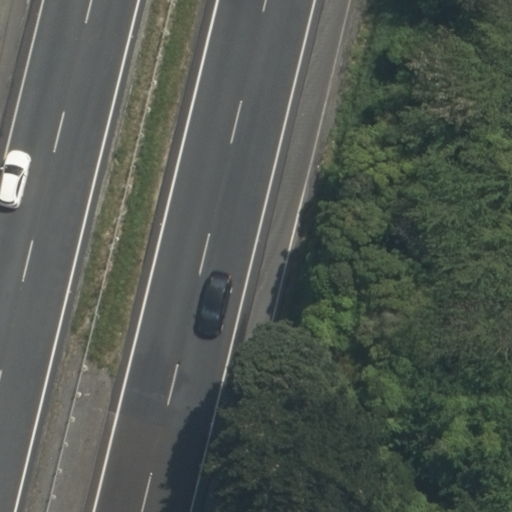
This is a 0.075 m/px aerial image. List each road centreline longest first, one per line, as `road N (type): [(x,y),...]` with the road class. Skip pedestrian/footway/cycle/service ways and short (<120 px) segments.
road 1 (motorway): [(260,0),(135,511)]
road 2 (motorway): [(0,296),(73,0)]
